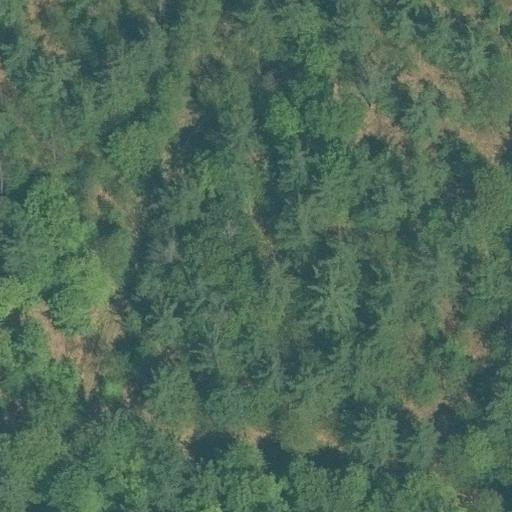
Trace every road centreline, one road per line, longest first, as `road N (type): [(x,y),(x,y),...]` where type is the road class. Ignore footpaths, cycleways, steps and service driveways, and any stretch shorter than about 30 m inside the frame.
road 1 (track): [(78,440),(243,0)]
road 2 (track): [(78,440),(465,511)]
